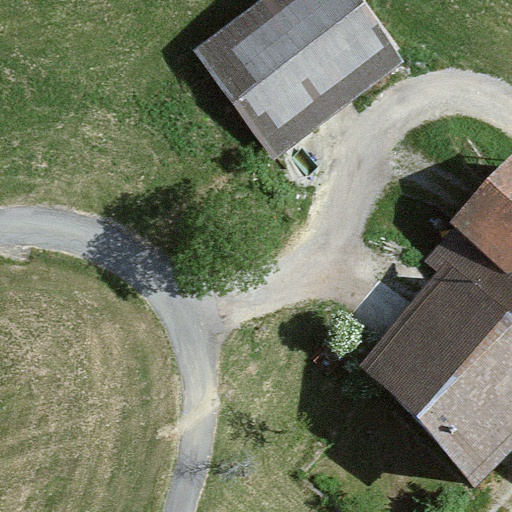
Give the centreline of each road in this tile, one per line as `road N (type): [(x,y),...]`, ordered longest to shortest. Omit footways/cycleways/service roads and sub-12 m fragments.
road 1 (track): [(511,115),(487,98),(431,91),(373,128),(316,251),(266,286),(185,324)]
road 2 (unclassified): [(0,236),(63,233),(158,277),(185,324),(192,378),(171,511)]
